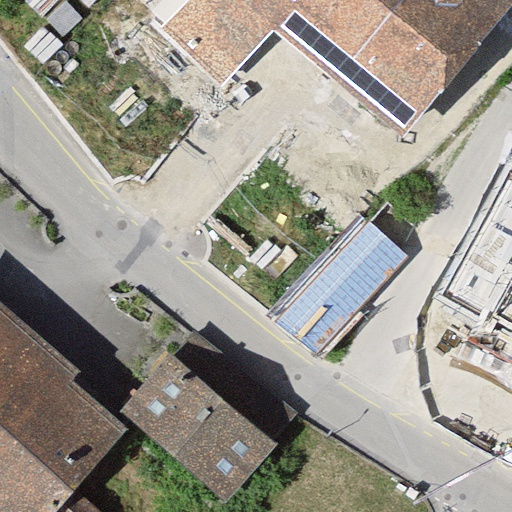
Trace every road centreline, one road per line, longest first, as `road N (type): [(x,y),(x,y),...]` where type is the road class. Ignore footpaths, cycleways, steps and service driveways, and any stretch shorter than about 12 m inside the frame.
road 1 (residential): [(0,128),(182,294),(315,396),(500,506)]
road 2 (unknown): [(437,468),(452,444),(454,416),(439,395),(386,358),(382,342),(511,115)]
